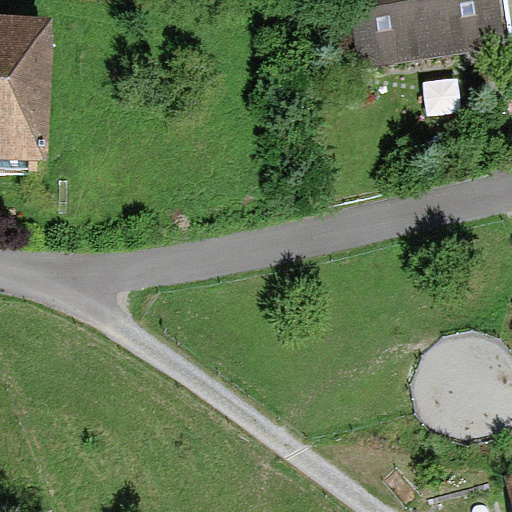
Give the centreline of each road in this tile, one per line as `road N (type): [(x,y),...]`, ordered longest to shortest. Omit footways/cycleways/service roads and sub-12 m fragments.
road 1 (residential): [(511,183),(72,284)]
road 2 (residential): [(343,511),(72,284)]
